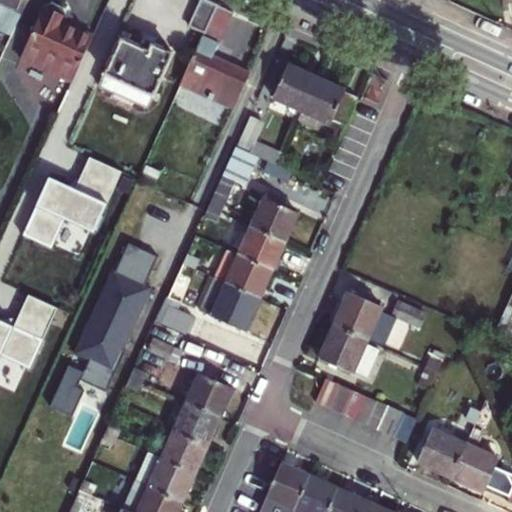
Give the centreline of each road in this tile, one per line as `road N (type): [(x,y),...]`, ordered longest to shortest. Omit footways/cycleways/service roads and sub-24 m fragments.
road 1 (residential): [(261,415),(415,55)]
road 2 (residential): [(471,511),(261,415)]
